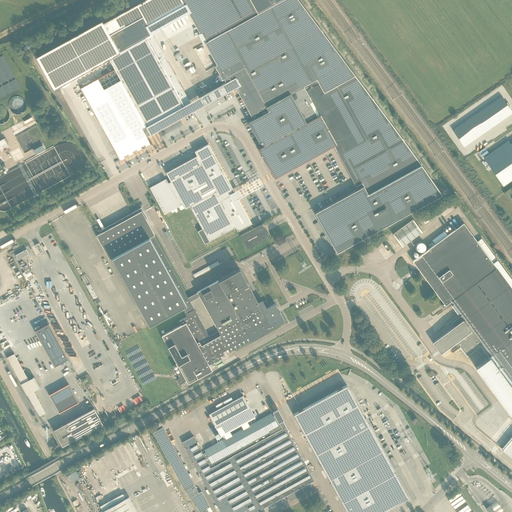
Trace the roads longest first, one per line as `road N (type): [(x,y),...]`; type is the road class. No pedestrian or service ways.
road 1 (unclassified): [(342,351),(345,309),(235,130),(207,129),(0,242)]
road 2 (primary): [(0,498),(250,364)]
road 3 (unknown): [(327,280),(379,268),(444,219)]
